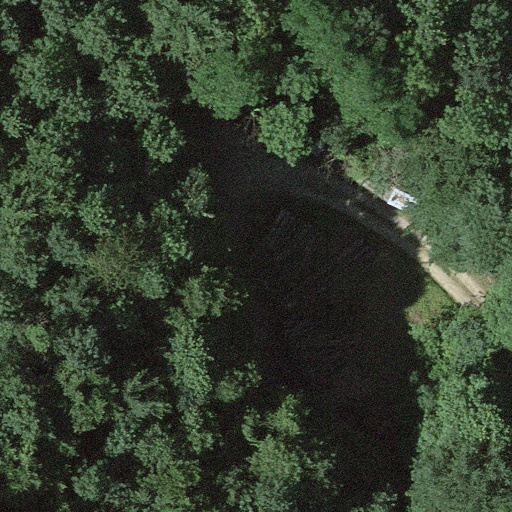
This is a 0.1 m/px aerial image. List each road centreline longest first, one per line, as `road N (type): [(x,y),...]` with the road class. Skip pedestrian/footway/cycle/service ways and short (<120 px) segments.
road 1 (track): [(511,332),(450,259),(260,148),(130,0)]
road 2 (track): [(260,148),(243,212),(272,306),(396,511)]
